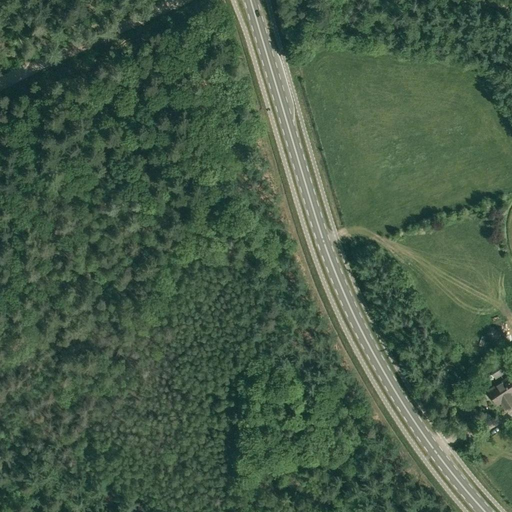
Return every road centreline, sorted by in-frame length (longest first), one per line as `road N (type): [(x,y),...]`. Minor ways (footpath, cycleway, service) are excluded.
road 1 (secondary): [(252,0),(343,292),(409,415),(483,511)]
road 2 (track): [(19,67),(132,17)]
